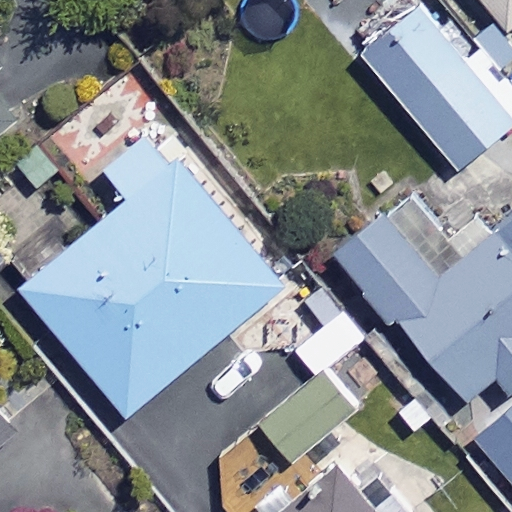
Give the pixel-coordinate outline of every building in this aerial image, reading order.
[(511,0),(493,0),(511,22),(511,0)] [(511,132),(511,117),(424,12),(369,57),(465,172),(511,132)] [(0,65),(0,144),(22,127),(0,100),(0,65)] [(289,291),(162,129),(108,171),(135,205),(29,287),(130,416),(289,291)] [(511,234),(450,284),(398,218),(348,257),(403,326),(413,318),(479,402),(507,380),(511,386),(511,234)] [(0,268),(11,260),(0,246),(0,268)] [(369,343),(347,314),(303,348),(326,376),(369,343)] [(265,426),(294,462),(367,402),(339,367),(265,426)] [(28,434),(0,396),(0,466),(13,457),(7,450),(28,434)] [(378,511),(347,473),(298,511),(378,511)]
